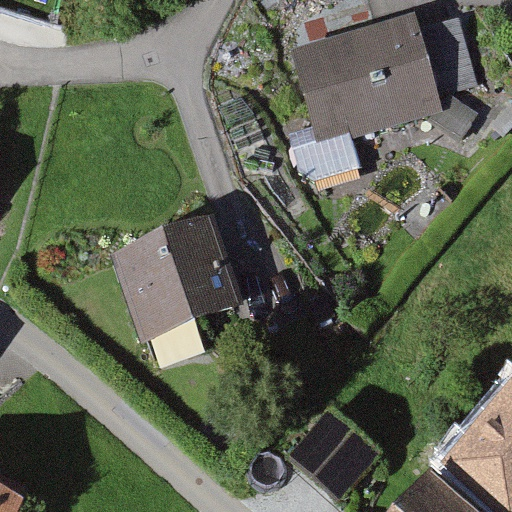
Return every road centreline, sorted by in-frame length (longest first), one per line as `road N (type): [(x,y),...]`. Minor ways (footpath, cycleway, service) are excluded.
road 1 (residential): [(0,323),(95,393),(226,511)]
road 2 (residential): [(228,0),(179,52),(50,75)]
road 3 (track): [(20,362),(45,390),(89,511)]
